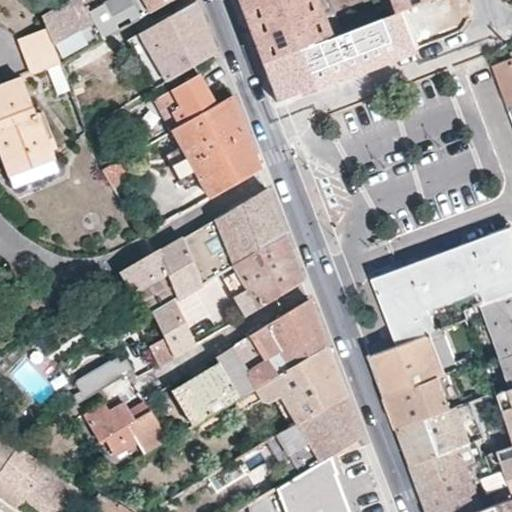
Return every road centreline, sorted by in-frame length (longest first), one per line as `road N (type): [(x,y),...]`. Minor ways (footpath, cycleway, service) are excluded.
road 1 (residential): [(0,233),(50,266),(94,270),(284,168)]
road 2 (residential): [(267,124),(501,30)]
road 3 (secondary): [(327,277),(416,511)]
road 4 (residential): [(146,388),(327,277)]
road 5 (residential): [(511,207),(327,277)]
road 6 (secondary): [(219,0),(267,124)]
